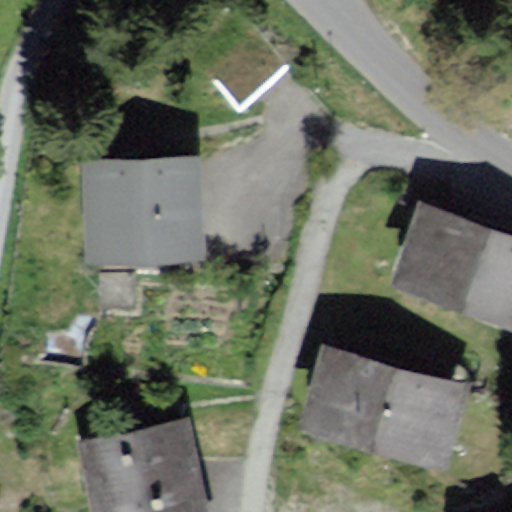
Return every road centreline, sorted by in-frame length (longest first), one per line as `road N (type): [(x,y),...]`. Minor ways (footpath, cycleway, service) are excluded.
road 1 (residential): [(488,155),(367,156),(343,176),(256,511)]
road 2 (unclassified): [(488,155),(312,0)]
road 3 (residential): [(0,196),(8,143),(65,0)]
